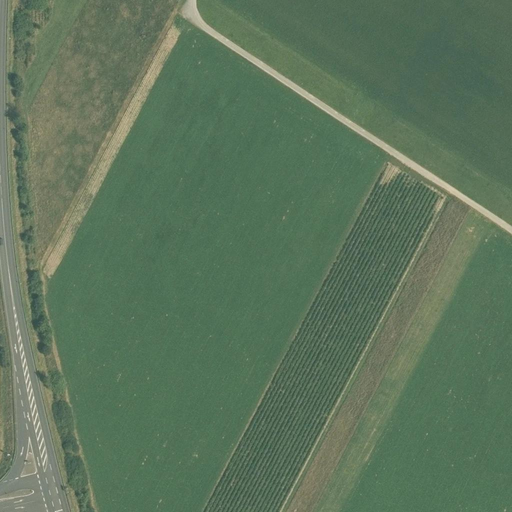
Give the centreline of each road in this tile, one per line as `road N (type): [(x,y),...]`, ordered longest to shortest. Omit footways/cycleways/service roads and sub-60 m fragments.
road 1 (track): [(511,504),(46,229)]
road 2 (track): [(194,0),(187,14),(511,231)]
road 3 (primary): [(0,154),(26,385)]
